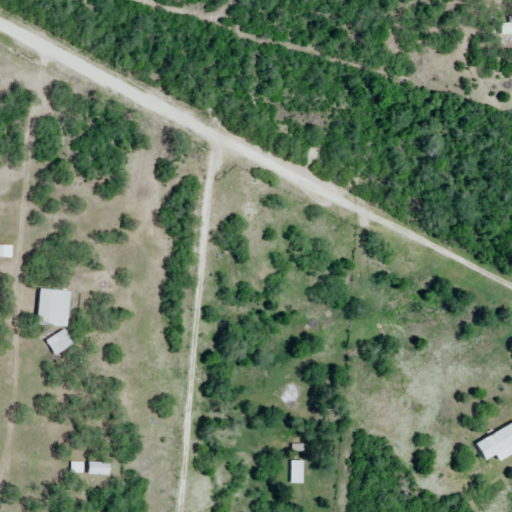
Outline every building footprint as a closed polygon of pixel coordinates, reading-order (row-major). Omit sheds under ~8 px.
[(511,22),(501,23),(501,32),(511,32),(511,22)] [(69,292),(39,290),(36,326),(66,329),(69,292)] [(72,345),(63,331),(46,342),(54,356),(72,345)] [(69,474),(82,475),(83,464),(70,463),(69,474)] [(109,464),(87,464),(87,474),(109,474),(109,464)]
